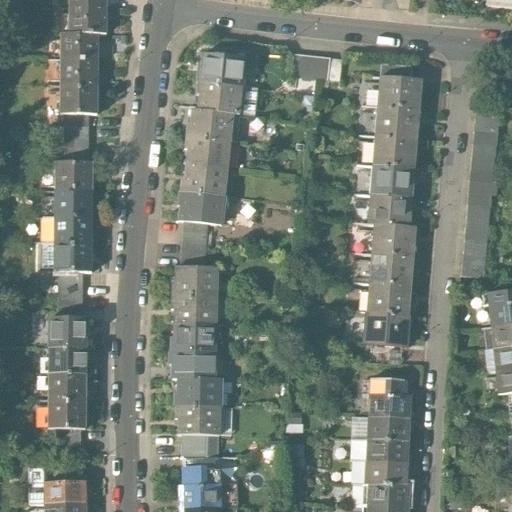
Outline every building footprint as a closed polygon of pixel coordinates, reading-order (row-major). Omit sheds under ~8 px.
[(70,0),(70,25),(102,26),(110,26),(110,0),(70,0)] [(511,9),(511,0),(470,0),(470,5),(511,9)] [(62,25),(61,54),(101,54),(102,26),(70,25),(62,25)] [(244,81),(247,53),(202,48),(199,76),(244,81)] [(61,54),(61,81),(101,81),(101,54),(61,54)] [(299,57),(293,56),(291,78),(300,79),(314,81),(338,83),(341,62),(335,61),(323,60),(311,58),(299,57)] [(241,109),(244,81),(199,76),(195,104),(241,109)] [(418,111),(421,82),(380,78),(377,108),(418,111)] [(298,95),(313,97),(314,81),(300,79),(298,95)] [(61,81),(61,108),(101,109),(101,81),(61,81)] [(499,101),(477,99),(476,105),(475,116),(474,128),(473,141),(472,153),(471,165),(470,176),(469,188),(467,201),(466,212),(465,225),(464,237),(463,248),(462,260),(461,271),(460,278),(483,280),(491,197),(495,197),(496,185),(492,185),(499,101)] [(237,137),(241,109),(195,104),(192,132),(237,137)] [(416,141),(418,111),(377,108),(375,138),(416,141)] [(234,165),(237,137),(192,132),(188,160),(234,165)] [(413,170),(416,141),(375,138),(372,167),(413,170)] [(96,185),(96,158),(56,157),(56,184),(96,185)] [(230,193),(234,165),(188,160),(185,188),(230,193)] [(411,200),(413,170),(372,167),(369,196),(411,200)] [(95,212),(96,185),(56,184),(56,211),(95,212)] [(227,221),(230,193),(185,188),(182,216),(227,221)] [(408,229),(411,200),(369,196),(367,226),(374,226),(408,229)] [(95,239),(95,212),(56,211),(55,238),(95,239)] [(413,259),(415,230),(408,229),(374,226),(372,256),(413,259)] [(95,266),(95,239),(55,238),(55,266),(95,266)] [(410,288),(413,259),(372,256),(369,285),(410,288)] [(221,292),(221,264),(175,265),(176,293),(221,292)] [(408,318),(410,288),(369,285),(367,315),(408,318)] [(222,320),(221,292),(176,293),(176,321),(222,320)] [(511,327),(511,292),(481,296),(482,307),(488,307),(490,330),(511,327)] [(50,314),(50,341),(90,341),(90,314),(50,314)] [(406,348),(408,318),(367,315),(364,345),(406,348)] [(222,348),(222,320),(176,321),(176,349),(222,348)] [(511,349),(511,327),(490,330),(491,333),(484,334),(486,352),(511,349)] [(50,341),(50,369),(90,369),(90,341),(50,341)] [(222,376),(222,348),(176,349),(176,376),(222,376)] [(511,371),(511,349),(486,352),(487,357),(489,361),(494,364),(495,373),(511,371)] [(50,369),(50,397),(90,397),(90,369),(50,369)] [(511,371),(495,373),(498,396),(511,394),(511,371)] [(222,404),(222,376),(176,376),(176,404),(222,404)] [(410,393),(411,377),(371,376),(370,414),(415,415),(415,393),(410,393)] [(50,397),(50,424),(90,425),(90,397),(50,397)] [(222,432),(222,404),(176,404),(177,432),(222,432)] [(414,439),(415,415),(370,414),(369,438),(414,439)] [(414,462),(414,439),(369,438),(369,461),(414,462)] [(413,483),(414,462),(369,461),(368,482),(413,483)] [(179,482),(179,505),(224,504),(224,481),(210,482),(209,463),(184,464),(184,482),(179,482)] [(89,499),(88,477),(30,480),(31,501),(43,501),(89,499)] [(413,507),(413,483),(368,482),(367,505),(413,507)] [(456,483),(443,483),(444,497),(448,497),(448,503),(463,503),(463,489),(456,489),(456,483)] [(89,511),(89,499),(43,501),(43,511),(89,511)]
